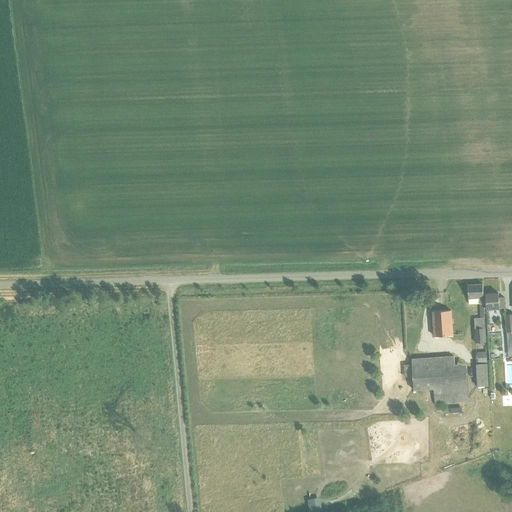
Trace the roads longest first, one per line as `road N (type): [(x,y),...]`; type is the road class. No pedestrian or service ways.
road 1 (unclassified): [(166,282),(511,273)]
road 2 (unclassified): [(184,511),(166,282)]
road 3 (unclassified): [(0,286),(166,282)]
